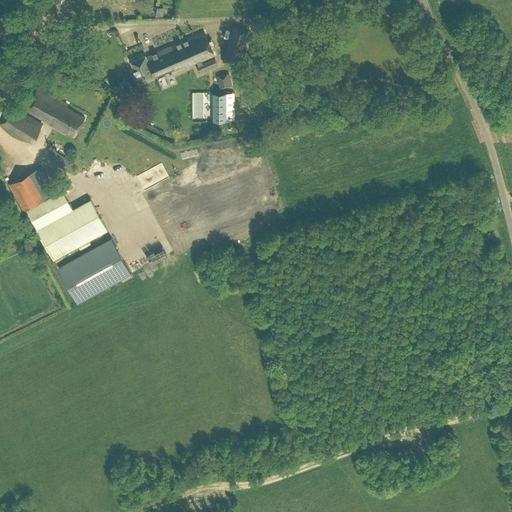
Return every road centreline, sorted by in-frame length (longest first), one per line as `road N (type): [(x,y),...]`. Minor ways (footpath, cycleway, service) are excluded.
road 1 (track): [(511,404),(136,511)]
road 2 (unclassified): [(511,230),(487,137),(422,0)]
